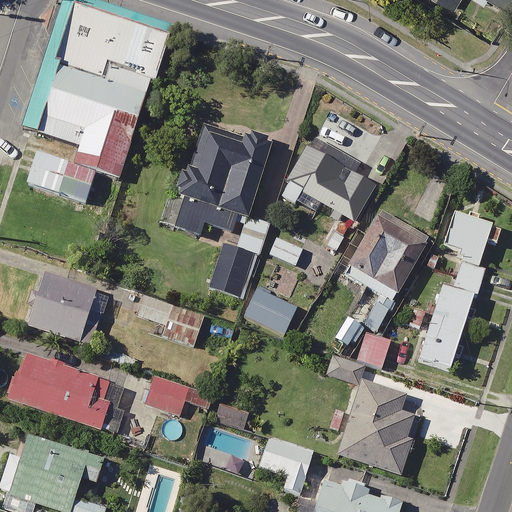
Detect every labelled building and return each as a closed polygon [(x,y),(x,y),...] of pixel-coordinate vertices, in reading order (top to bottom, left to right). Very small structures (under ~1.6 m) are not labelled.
[(511,0),(436,0),(458,12),(464,0),(475,0),(487,6),(490,1),(511,12),(511,0)] [(167,36),(73,7),(33,136),(81,151),(76,168),(122,182),(167,36)] [(248,229),(251,230),(254,221),(274,152),(277,145),(252,138),(250,145),(207,132),(177,232),(205,241),(209,229),(238,238),(241,227),(248,229)] [(324,208),(335,214),(332,220),(344,225),(347,220),(359,226),(379,188),(346,171),(348,168),(311,150),(286,198),(284,202),(300,210),(302,206),(320,216),(324,208)] [(79,190),(17,171),(6,206),(68,225),(79,190)] [(488,264),(494,246),(500,249),(505,235),(498,233),(455,218),(445,248),(468,256),(456,292),(444,288),(419,362),(455,374),(491,265),(488,264)] [(434,245),(384,219),(351,280),(400,307),(434,245)] [(261,257),(265,258),(275,227),(254,221),(251,230),(248,229),(241,251),(261,257)] [(307,253),(280,241),(273,258),(299,270),(307,253)] [(241,251),(226,246),(212,292),(248,302),(261,257),(241,251)] [(30,310),(38,312),(33,331),(94,349),(106,307),(102,306),(106,293),(48,276),(43,296),(34,294),(30,310)] [(301,312),(259,292),(247,319),(288,338),(301,312)] [(149,301),(143,318),(167,327),(163,338),(197,350),(207,321),(149,301)] [(396,315),(382,307),(369,329),(383,337),(396,315)] [(371,334),(360,362),(386,373),(398,344),(371,334)] [(140,361),(107,349),(102,360),(136,373),(140,361)] [(116,389),(25,359),(10,404),(109,436),(118,408),(111,405),(116,389)] [(369,370),(337,359),(330,378),(362,389),(369,370)] [(192,392),(159,380),(149,408),(182,419),(192,392)] [(343,460),(405,480),(429,406),(367,386),(343,460)] [(217,400),(196,392),(190,406),(211,414),(217,400)] [(256,418),(222,405),(215,422),(249,435),(256,418)] [(9,454),(0,481),(0,495),(52,511),(109,511),(83,504),(89,485),(102,489),(110,462),(35,438),(28,460),(9,454)] [(290,479),(285,492),(305,500),(300,511),(405,511),(406,509),(371,497),(373,491),(347,482),(344,490),(307,478),(314,455),(262,439),(253,467),(290,479)]
